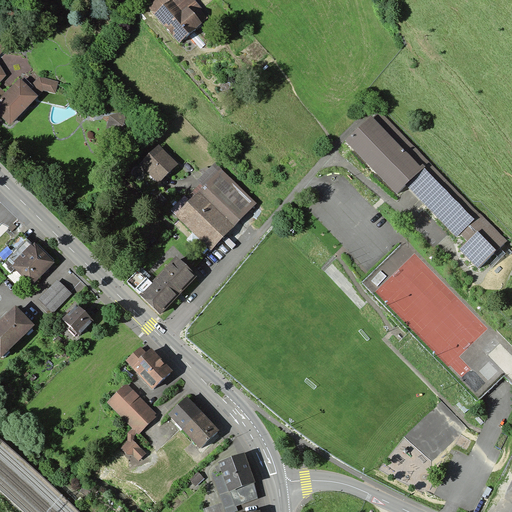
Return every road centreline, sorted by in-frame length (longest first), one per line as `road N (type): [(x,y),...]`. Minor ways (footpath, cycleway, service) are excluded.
road 1 (residential): [(163,338),(332,146)]
road 2 (tertiary): [(0,184),(163,338)]
road 3 (tertiary): [(163,338),(250,419),(276,483)]
road 4 (tertiary): [(409,511),(336,481),(276,483)]
